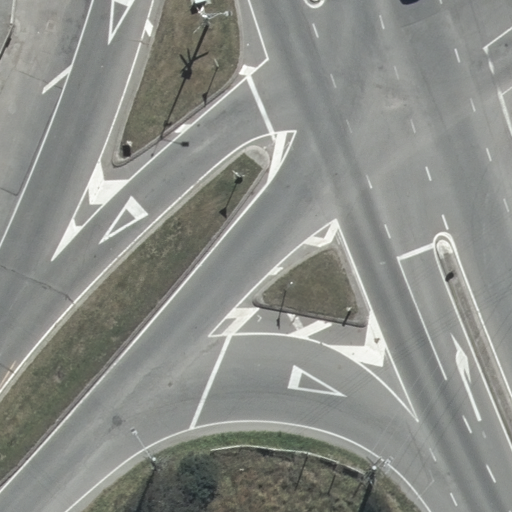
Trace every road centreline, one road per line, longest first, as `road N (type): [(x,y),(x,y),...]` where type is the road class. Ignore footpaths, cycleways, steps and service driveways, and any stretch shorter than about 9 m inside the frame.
road 1 (secondary): [(0,359),(150,187),(260,107),(374,124)]
road 2 (secondary): [(461,511),(365,402),(259,362),(212,367),(100,425)]
road 3 (secondary): [(374,124),(297,186),(100,425)]
road 4 (secondary): [(511,443),(374,124)]
road 5 (secondary): [(0,303),(122,0)]
road 6 (tertiary): [(374,124),(511,27)]
road 7 (secondary): [(374,124),(329,0)]
road 8 (secondary): [(100,425),(16,511)]
